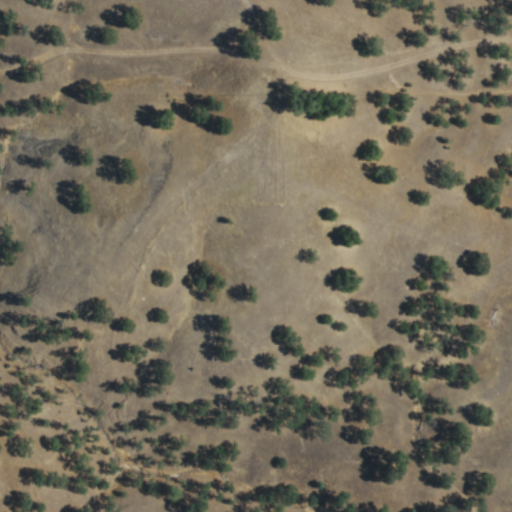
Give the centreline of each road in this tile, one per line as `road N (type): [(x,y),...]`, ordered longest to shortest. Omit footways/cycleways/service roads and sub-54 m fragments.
road 1 (track): [(281,68),(193,47),(53,49),(0,70)]
road 2 (track): [(511,39),(359,73),(306,77),(281,68)]
